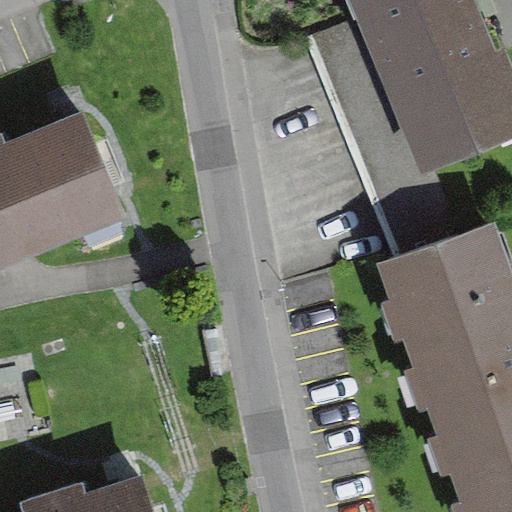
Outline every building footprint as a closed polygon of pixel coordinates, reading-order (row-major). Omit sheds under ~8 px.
[(511,82),(479,0),(350,0),(421,178),(511,141),(511,82)] [(0,250),(15,245),(117,204),(81,114),(1,146),(0,142),(0,250)] [(372,259),(420,401),(511,370),(511,281),(491,219),(372,259)] [(511,511),(511,370),(420,401),(456,511),(511,511)] [(32,510),(25,511),(151,511),(140,476),(82,494),(78,482),(28,497),(32,510)]
